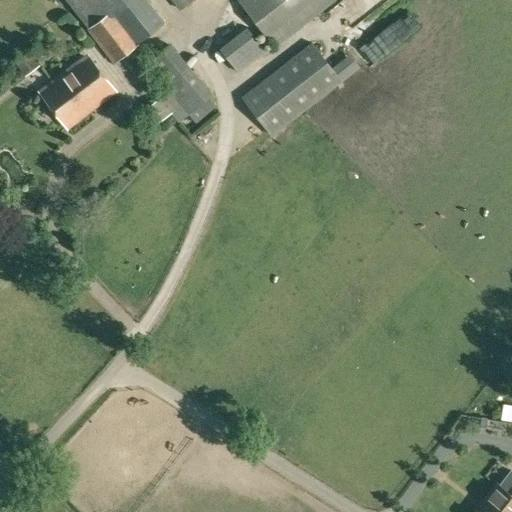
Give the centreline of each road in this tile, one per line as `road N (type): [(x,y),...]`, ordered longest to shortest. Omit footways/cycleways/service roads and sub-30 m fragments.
road 1 (unclassified): [(128,358),(366,511)]
road 2 (unclassified): [(128,358),(217,183),(230,109)]
road 3 (unclassified): [(14,479),(128,358)]
